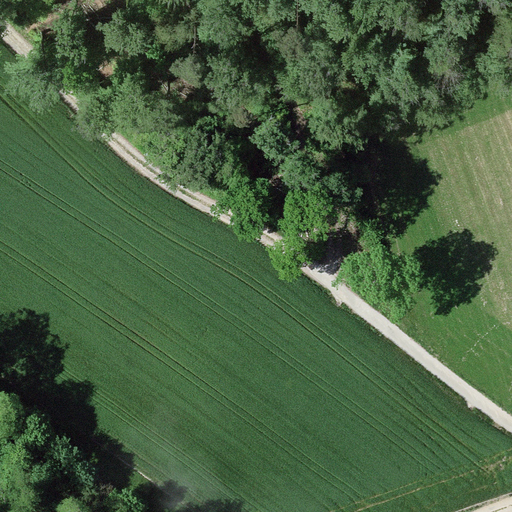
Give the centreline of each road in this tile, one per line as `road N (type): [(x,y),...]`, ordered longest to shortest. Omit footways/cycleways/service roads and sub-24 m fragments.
road 1 (track): [(363,309),(268,239),(166,181),(0,23)]
road 2 (track): [(243,0),(301,118),(329,213),(327,278)]
road 3 (unclassified): [(511,422),(363,309)]
